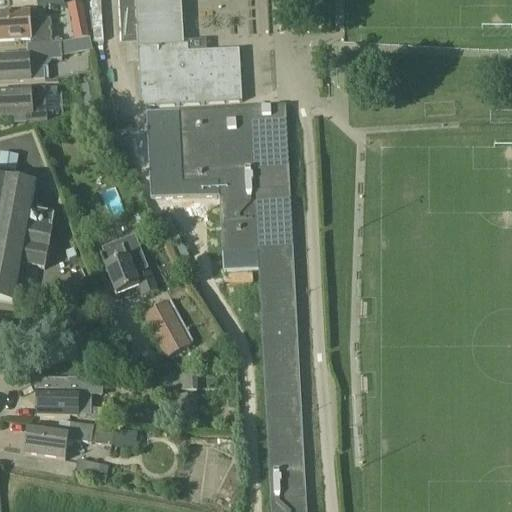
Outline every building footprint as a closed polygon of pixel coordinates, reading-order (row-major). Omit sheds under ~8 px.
[(36,0),(37,10),(63,7),(63,5),(62,0),(36,0)] [(181,0),(119,0),(122,47),(137,46),(140,109),(242,104),(239,52),(184,54),(181,0)] [(63,5),(63,7),(64,17),(70,21),(73,40),(85,38),(82,22),(81,4),(63,5)] [(27,47),(52,46),(51,21),(31,22),(30,14),(0,15),(0,43),(30,42),(30,46),(27,46),(27,47)] [(61,45),(52,46),(27,47),(27,57),(0,58),(0,85),(30,84),(30,83),(45,83),(44,63),(62,62),(61,56),(93,50),(90,39),(76,42),(61,45)] [(30,91),(0,92),(0,118),(25,118),(25,124),(45,123),(43,98),(31,99),(30,91)] [(97,108),(96,97),(84,99),(85,110),(97,108)] [(306,511),(285,108),(179,114),(183,186),(218,184),(223,275),(258,273),(270,511),(306,511)] [(0,157),(0,166),(15,169),(17,157),(1,154),(0,157)] [(0,304),(13,306),(20,267),(44,271),(54,217),(31,212),(35,187),(0,181),(0,304)] [(148,272),(135,238),(103,251),(105,256),(100,258),(116,299),(138,290),(142,300),(159,293),(152,274),(136,280),(135,277),(148,272)] [(81,253),(91,249),(87,239),(77,243),(81,253)] [(142,318),(166,362),(191,349),(167,305),(142,318)] [(198,379),(179,379),(179,393),(197,393),(198,379)] [(103,382),(38,381),(38,394),(37,394),(36,418),(78,419),(78,418),(92,418),(92,395),(103,395),(103,382)] [(198,428),(197,399),(173,399),(173,428),(198,428)] [(25,457),(65,463),(68,444),(112,450),(113,448),(123,450),(125,434),(115,432),(70,426),(59,425),(58,431),(29,427),(25,457)] [(76,477),(93,480),(97,481),(97,480),(102,481),(105,469),(100,468),(100,467),(78,463),(76,477)]
